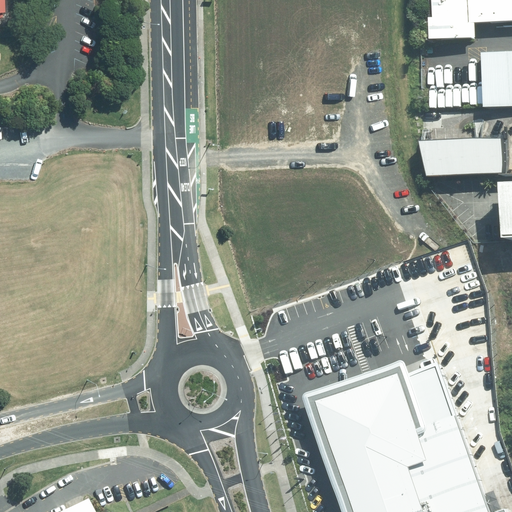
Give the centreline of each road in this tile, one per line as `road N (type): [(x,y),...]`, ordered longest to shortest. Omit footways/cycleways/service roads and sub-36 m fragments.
road 1 (primary): [(171,200),(167,0)]
road 2 (unclassified): [(187,423),(87,429),(0,452)]
road 3 (unclassified): [(0,422),(167,372)]
road 4 (primary): [(167,372),(171,200)]
road 5 (primary): [(171,200),(190,299),(217,353)]
